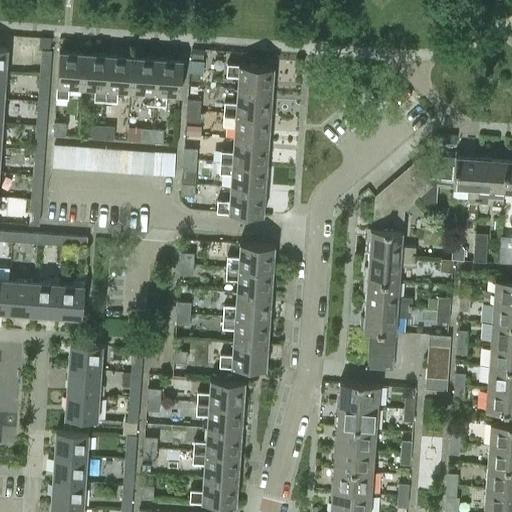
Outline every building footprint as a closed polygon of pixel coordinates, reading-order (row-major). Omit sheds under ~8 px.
[(40,36),(39,48),(42,48),(43,48),(50,49),(50,36),(40,36)] [(50,49),(43,48),(42,48),(41,65),(51,66),(52,49),(50,49)] [(82,85),(84,50),(58,48),(55,95),(67,96),(68,84),(82,85)] [(191,59),(201,59),(201,49),(192,48),(191,59)] [(105,98),(109,52),(84,50),(82,85),(95,86),(94,97),(105,98)] [(130,88),(133,53),(109,52),(105,98),(116,99),(117,88),(130,88)] [(154,102),(157,55),(133,53),(130,88),(144,89),(143,101),(154,102)] [(179,92),(182,57),(157,55),(154,102),(165,102),(166,91),(179,92)] [(202,71),(203,59),(201,59),(191,59),(190,59),(189,70),(202,71)] [(274,64),(250,63),(227,61),(226,72),(238,73),(237,86),(272,89),(274,64)] [(49,90),(50,74),(40,73),(39,89),(49,90)] [(270,114),(272,89),(237,86),(236,100),(224,99),(223,110),(270,114)] [(47,114),(49,98),(39,97),(38,114),(47,114)] [(200,109),(200,98),(187,97),(186,108),(200,109)] [(199,121),(200,109),(186,108),(185,120),(199,121)] [(268,138),(270,114),(223,110),(223,121),(235,122),(234,135),(268,138)] [(65,134),(65,121),(54,120),(53,133),(65,134)] [(46,139),(47,124),(37,123),(36,138),(46,139)] [(102,136),(103,124),(92,123),(91,136),(102,136)] [(113,137),(114,124),(103,124),(102,136),(113,137)] [(186,124),(185,134),(198,134),(199,125),(186,124)] [(150,140),(151,127),(140,126),(139,139),(150,140)] [(161,141),(162,128),(151,127),(150,140),(161,141)] [(266,163),(268,138),(234,135),(233,149),(221,148),(220,159),(266,163)] [(63,167),(65,144),(55,144),(53,166),(63,167)] [(75,168),(76,145),(65,144),(63,167),(75,168)] [(86,168),(87,146),(76,145),(75,168),(86,168)] [(96,169),(98,147),(87,146),(86,168),(96,169)] [(196,158),(197,147),(184,146),(183,157),(196,158)] [(44,164),(45,148),(35,147),(34,163),(44,164)] [(108,170),(110,147),(98,147),(96,169),(108,170)] [(120,170),(121,148),(110,147),(108,170),(120,170)] [(131,171),(133,149),(121,148),(120,170),(131,171)] [(142,172),(144,149),(133,149),(131,171),(142,172)] [(153,173),(155,150),(144,149),(142,172),(153,173)] [(163,173),(165,151),(155,150),(153,173),(163,173)] [(173,173),(175,151),(165,151),(163,173),(173,173)] [(452,185),(454,155),(422,153),(413,160),(433,184),(452,185)] [(477,200),(480,154),(455,153),(454,155),(452,185),(467,186),(467,199),(477,200)] [(503,188),(505,156),(480,154),(477,200),(487,201),(488,196),(503,197),(503,188)] [(511,156),(505,156),(503,188),(511,188),(511,156)] [(195,169),(196,158),(183,157),(182,169),(195,169)] [(264,187),(266,163),(220,159),(219,170),(231,171),(230,184),(264,187)] [(424,191),(433,184),(413,160),(404,168),(424,191)] [(415,199),(424,191),(404,168),(394,176),(415,199)] [(42,188),(43,173),(33,172),(32,188),(42,188)] [(405,208),(415,199),(394,176),(385,185),(405,208)] [(193,195),(193,182),(181,182),(180,194),(193,195)] [(263,212),(264,187),(230,184),(229,198),(217,197),(216,209),(263,212)] [(403,229),(405,208),(385,185),(376,193),(373,227),(403,229)] [(40,213),(41,197),(32,196),(31,213),(40,213)] [(403,229),(373,227),(371,227),(369,251),(414,254),(415,244),(402,243),(403,229)] [(27,240),(28,231),(9,229),(8,239),(27,240)] [(53,242),(53,233),(34,231),(34,241),(53,242)] [(87,235),(77,234),(63,233),(62,243),(86,244),(87,235)] [(193,262),(195,241),(181,240),(180,250),(179,261),(193,262)] [(272,268),(274,243),(240,241),(239,254),(227,253),(226,264),(272,268)] [(485,260),(486,248),(473,247),(473,260),(485,260)] [(414,265),(414,254),(369,251),(367,276),(399,279),(400,264),(414,265)] [(452,270),(453,257),(440,257),(439,269),(452,270)] [(192,273),(193,262),(179,261),(179,272),(192,273)] [(271,292),(272,268),(226,264),(225,275),(237,276),(236,290),(271,292)] [(398,294),(399,279),(367,276),(365,301),(411,305),(412,295),(398,294)] [(483,298),(511,299),(511,277),(493,276),(493,288),(484,288),(483,298)] [(0,309),(6,310),(9,278),(0,277),(0,309)] [(31,312),(34,280),(9,278),(6,310),(31,312)] [(57,313),(59,281),(34,280),(31,312),(57,313)] [(81,315),(83,283),(59,281),(57,313),(81,315)] [(469,297),(470,285),(460,285),(459,297),(469,297)] [(269,317),(271,292),(236,290),(235,303),(224,302),(223,314),(269,317)] [(449,308),(450,296),(437,295),(437,307),(449,308)] [(469,309),(469,297),(459,297),(459,308),(469,309)] [(189,311),(190,300),(177,299),(176,310),(189,311)] [(511,321),(511,300),(492,299),(490,320),(511,321)] [(410,315),(411,305),(365,301),(363,328),(369,328),(395,330),(396,314),(410,315)] [(448,320),(449,308),(437,307),(436,319),(448,320)] [(188,322),(189,311),(176,310),(175,321),(188,322)] [(267,342),(269,317),(223,314),(222,325),(234,325),(233,339),(267,342)] [(511,343),(511,321),(490,320),(489,342),(511,343)] [(394,342),(395,330),(369,328),(368,340),(394,342)] [(467,328),(457,328),(456,328),(456,339),(466,340),(467,328)] [(450,345),(450,334),(428,333),(428,343),(450,345)] [(265,366),(267,342),(233,339),(232,352),(220,351),(219,363),(265,366)] [(466,352),(466,340),(456,339),(455,351),(466,352)] [(393,354),(394,342),(368,340),(368,353),(393,354)] [(100,368),(100,367),(102,343),(69,341),(67,366),(100,368)] [(511,365),(511,343),(489,342),(487,363),(511,365)] [(449,355),(450,345),(428,343),(427,354),(449,355)] [(141,362),(142,346),(132,345),(131,362),(141,362)] [(186,360),(186,349),(174,349),(173,360),(186,360)] [(393,367),(393,354),(368,353),(367,365),(393,367)] [(448,367),(449,355),(427,354),(426,365),(448,367)] [(511,387),(511,365),(487,363),(486,385),(511,387)] [(447,377),(448,367),(426,365),(425,375),(447,377)] [(100,367),(100,368),(67,366),(66,391),(98,393),(100,374),(107,375),(108,368),(100,367)] [(139,387),(140,371),(131,370),(122,370),(122,385),(130,385),(130,386),(139,387)] [(463,383),(464,371),(454,371),(453,383),(463,383)] [(447,388),(447,377),(425,375),(425,386),(447,388)] [(243,403),(245,378),(209,376),(208,389),(197,388),(196,399),(243,403)] [(376,405),(378,382),(338,380),(337,403),(376,405)] [(463,393),(463,383),(453,383),(453,393),(463,393)] [(511,409),(511,387),(486,385),(484,408),(511,409)] [(160,398),(161,387),(148,386),(147,397),(160,398)] [(97,418),(98,393),(66,391),(64,416),(97,418)] [(137,412),(138,395),(129,395),(128,411),(137,412)] [(414,408),(415,396),(404,396),(403,407),(414,408)] [(159,409),(160,398),(147,397),(146,407),(159,409)] [(241,427),(243,403),(196,399),(196,410),(207,411),(206,425),(241,427)] [(375,426),(376,405),(337,403),(335,424),(375,426)] [(413,420),(414,408),(403,407),(403,419),(413,420)] [(511,444),(511,422),(489,420),(488,443),(511,444)] [(373,448),(375,426),(335,424),(334,446),(373,448)] [(239,452),(241,427),(206,425),(205,438),(193,437),(193,448),(239,452)] [(459,441),(460,428),(450,428),(449,440),(459,441)] [(85,456),(87,431),(55,429),(54,454),(85,456)] [(134,459),(136,434),(125,433),(124,459),(134,459)] [(156,446),(157,435),(144,434),(143,445),(156,446)] [(411,451),(412,440),(401,439),(400,450),(411,451)] [(458,452),(459,441),(449,440),(448,451),(458,452)] [(511,466),(511,444),(488,443),(486,464),(511,466)] [(155,457),(156,446),(143,445),(142,457),(155,457)] [(372,470),(373,448),(334,446),(332,467),(372,470)] [(238,476),(239,452),(193,448),(192,460),(203,460),(203,474),(238,476)] [(410,463),(411,451),(400,450),(399,462),(410,463)] [(83,481),(85,456),(54,454),(52,478),(83,481)] [(132,484),(134,459),(124,459),(122,483),(132,484)] [(511,487),(511,466),(486,464),(484,486),(511,487)] [(370,492),(372,470),(332,467),(331,489),(370,492)] [(456,484),(457,471),(447,470),(446,483),(456,484)] [(236,501),(238,476),(203,474),(202,487),(190,486),(189,498),(236,501)] [(82,507),(83,481),(52,478),(50,504),(82,507)] [(130,511),(132,484),(122,483),(120,510),(130,511)] [(153,484),(140,483),(139,483),(139,495),(152,496),(153,484)] [(408,494),(408,483),(398,483),(397,494),(408,494)] [(456,484),(446,483),(445,495),(455,495),(456,484)] [(511,510),(511,487),(484,486),(482,508),(511,510)] [(345,511),(368,511),(370,492),(331,489),(329,511),(345,511)] [(407,506),(408,494),(397,494),(396,506),(407,506)]
